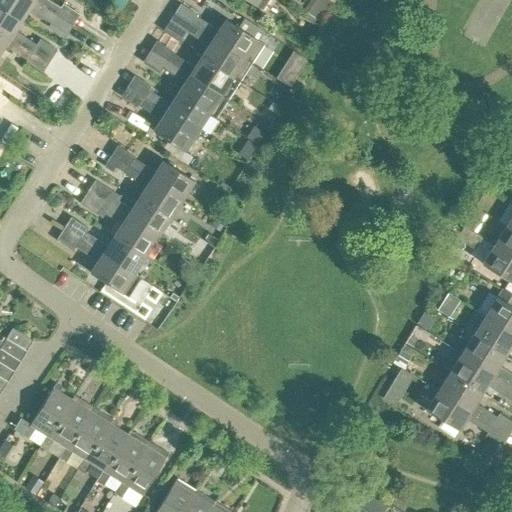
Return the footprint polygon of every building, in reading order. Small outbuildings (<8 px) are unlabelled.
[(0,0),(0,7),(22,21),(28,11),(50,25),(55,17),(27,0),(0,0)] [(27,0),(55,17),(60,9),(45,0),(27,0)] [(243,0),(262,11),(268,0),(243,0)] [(329,2),(326,0),(308,0),(302,10),(317,20),(329,2)] [(0,33),(32,54),(48,65),(54,54),(38,44),(36,47),(14,33),(22,21),(0,7),(0,33)] [(190,25),(173,13),(161,32),(179,43),(185,33),(206,47),(200,57),(232,78),(239,82),(251,65),(243,60),(190,25)] [(195,18),(190,25),(243,60),(251,65),(263,46),(255,41),(223,20),(216,31),(195,18)] [(0,33),(0,54),(4,48),(27,62),(32,54),(0,33)] [(227,101),(239,82),(232,78),(200,57),(192,68),(171,55),(167,62),(220,96),(227,101)] [(175,94),(208,115),(215,120),(227,101),(220,96),(167,62),(161,70),(182,84),(175,94)] [(286,76),(281,82),(288,87),(293,80),(286,76)] [(143,99),(196,134),(208,115),(175,94),(168,105),(147,92),(143,99)] [(184,152),(196,134),(143,99),(138,107),(159,120),(152,131),(167,141),(184,152)] [(231,158),(225,166),(236,173),(241,164),(231,158)] [(133,159),(127,167),(181,201),(193,183),(161,162),(154,173),(133,159)] [(181,201),(127,167),(117,160),(109,172),(120,179),(123,174),(144,188),(137,199),(169,219),(181,201)] [(169,219),(137,199),(130,210),(118,202),(119,199),(95,183),(88,193),(157,238),(169,219)] [(145,256),(157,238),(88,193),(80,205),(96,216),(99,211),(120,225),(113,236),(145,256)] [(471,216),(466,224),(473,229),(478,220),(471,216)] [(145,256),(113,236),(106,247),(85,233),(87,230),(70,219),(63,230),(133,275),(145,256)] [(511,231),(505,227),(493,246),(511,257),(511,231)] [(139,279),(133,275),(63,230),(55,242),(72,253),(75,248),(96,262),(89,273),(127,298),(139,279)] [(213,236),(208,242),(213,245),(217,239),(213,236)] [(511,257),(493,246),(481,264),(511,283),(511,257)] [(511,295),(505,291),(500,300),(511,307),(511,295)] [(488,292),(476,311),(484,316),(511,333),(511,307),(500,300),(496,297),(488,292)] [(171,293),(168,297),(175,302),(177,297),(171,293)] [(415,298),(401,314),(416,327),(430,311),(415,298)] [(511,333),(484,316),(476,311),(476,313),(473,311),(463,328),(473,335),(472,335),(504,355),(511,344),(511,333)] [(5,340),(25,352),(31,342),(11,329),(5,340)] [(511,375),(498,366),(504,355),(472,335),(461,353),(511,385),(511,375)] [(0,350),(19,362),(25,352),(5,340),(0,347),(0,350)] [(0,365),(12,373),(19,362),(0,350),(0,365)] [(399,350),(392,361),(403,367),(409,356),(399,350)] [(511,401),(511,385),(461,353),(449,372),(481,393),(488,382),(502,391),(500,394),(511,401)] [(0,379),(6,383),(12,373),(0,365),(0,379)] [(449,372),(437,391),(491,425),(496,417),(474,404),(481,393),(449,372)] [(58,391),(60,388),(55,385),(30,425),(20,419),(14,430),(28,438),(34,428),(46,436),(49,437),(72,399),(58,391)] [(394,404),(400,394),(388,387),(381,397),(394,404)] [(491,425),(437,391),(425,410),(441,420),(458,431),(465,419),(487,433),(491,425)] [(67,449),(92,408),(73,397),(72,399),(49,437),(46,436),(39,446),(47,450),(53,440),(65,447),(67,449)] [(86,460),(111,420),(92,408),(67,449),(65,447),(58,458),(65,462),(71,451),(84,459),(86,460)] [(86,471),(91,463),(103,471),(106,472),(129,434),(115,425),(116,423),(111,420),(86,460),(84,459),(77,469),(84,474),(86,471)] [(441,420),(437,427),(454,437),(458,431),(441,420)] [(124,484),(149,443),(130,431),(129,434),(106,472),(103,471),(96,481),(103,485),(109,475),(121,482),(124,484)] [(490,439),(479,457),(478,459),(495,470),(507,449),(490,439)] [(115,493),(122,497),(128,486),(143,495),(167,457),(152,448),(153,446),(149,443),(124,484),(121,482),(115,493)] [(10,454),(24,462),(30,452),(16,444),(10,454)] [(36,496),(43,484),(31,477),(24,488),(36,496)] [(75,478),(67,488),(79,497),(86,487),(75,478)] [(182,511),(195,491),(175,479),(155,511),(182,511)] [(348,497),(364,508),(371,497),(355,487),(348,497)] [(207,511),(214,502),(195,491),(182,511),(207,511)] [(46,501),(45,503),(53,508),(59,499),(50,494),(46,501)] [(55,511),(63,511),(67,505),(60,501),(54,511),(55,511)] [(229,511),(214,502),(207,511),(229,511)]
